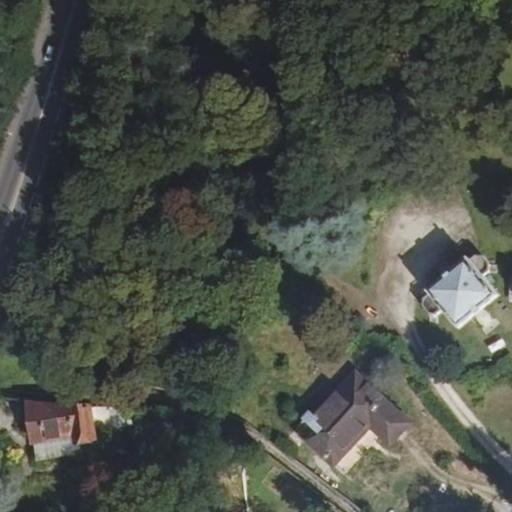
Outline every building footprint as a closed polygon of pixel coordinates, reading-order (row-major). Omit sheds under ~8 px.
[(371,145),(357,124),(335,138),(335,139),(349,159),(371,145)] [(461,329),(500,298),(487,278),(493,272),(492,265),(484,256),(477,256),(471,261),(468,260),(430,290),(430,294),(424,299),(425,304),(432,314),(439,315),(445,311),(461,329)] [(362,314),(353,322),(366,336),(374,327),(362,314)] [(409,426),(354,375),(299,436),(334,469),(369,430),(389,448),(409,426)] [(129,436),(125,408),(67,409),(30,403),(36,446),(37,446),(78,440),(79,448),(85,447),(100,445),(99,440),(129,436)] [(185,420),(177,427),(183,432),(189,425),(185,420)] [(78,440),(37,446),(41,464),(87,456),(85,447),(79,448),(78,440)]
